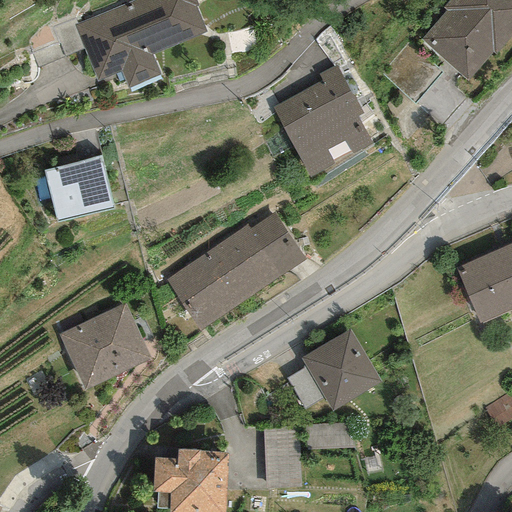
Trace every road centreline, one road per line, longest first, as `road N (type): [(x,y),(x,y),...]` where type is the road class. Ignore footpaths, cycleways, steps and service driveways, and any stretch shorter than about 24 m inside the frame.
road 1 (tertiary): [(128,430),(189,373),(371,246),(511,94)]
road 2 (residential): [(128,430),(265,357),(445,239),(511,214)]
road 3 (residential): [(352,0),(282,63),(230,92),(0,149)]
road 4 (residential): [(18,511),(54,472),(128,430)]
